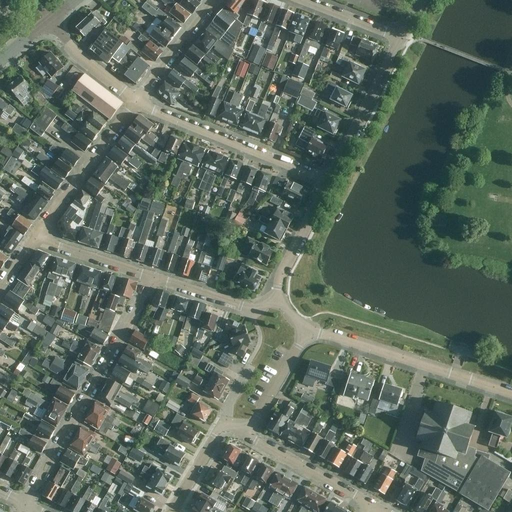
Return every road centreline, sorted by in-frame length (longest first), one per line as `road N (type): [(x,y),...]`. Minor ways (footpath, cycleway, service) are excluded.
road 1 (residential): [(153,278),(24,504)]
road 2 (residential): [(511,393),(306,328)]
road 3 (residential): [(134,102),(328,181)]
road 4 (residential): [(35,237),(134,102)]
road 5 (residential): [(328,181),(401,41)]
road 6 (residential): [(370,506),(245,436)]
road 7 (residential): [(277,298),(255,309),(153,278)]
road 8 (residential): [(215,0),(134,102)]
road 9 (residential): [(277,298),(283,266),(328,181)]
road 10 (residential): [(171,511),(222,423),(245,436)]
road 11 (residential): [(153,278),(35,237)]
road 12 (residential): [(245,436),(306,328)]
